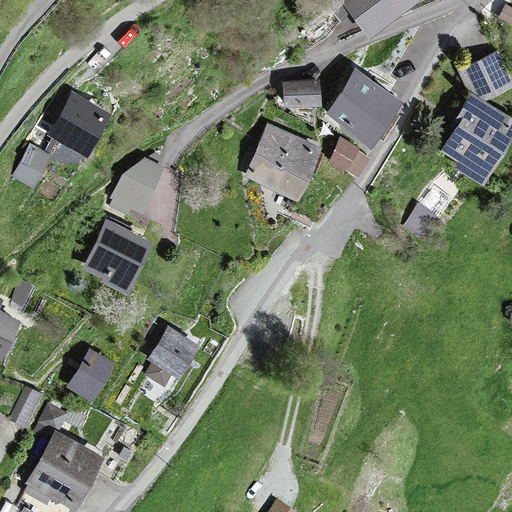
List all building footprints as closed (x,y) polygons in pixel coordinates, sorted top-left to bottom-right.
[(342,0),(335,5),(343,16),(353,9),(370,32),(414,0),(342,0)] [(511,6),(507,4),(498,19),(511,27),(511,6)] [(458,128),(444,150),(461,161),(457,167),(484,184),(511,138),(511,117),(485,101),(511,87),(511,77),(498,49),(457,68),(472,96),(453,125),(458,128)] [(400,102),(354,71),(327,111),(372,142),(400,102)] [(321,104),(319,80),(284,82),(285,105),(321,104)] [(109,114),(74,94),(52,134),(87,153),(109,114)] [(319,148),(272,126),(249,176),(296,198),(319,148)] [(369,158),(340,137),(331,159),(358,177),(369,158)] [(50,155),(31,145),(14,174),(33,185),(50,155)] [(144,214),(165,166),(158,163),(160,155),(154,152),(148,158),(144,156),(123,175),(110,198),(112,199),(110,206),(128,214),(132,209),(144,214)] [(457,210),(423,186),(392,227),(426,252),(457,210)] [(150,243),(108,223),(87,266),(106,276),(104,281),(126,292),(150,243)] [(0,357),(1,358),(19,320),(0,311),(0,301),(1,300),(0,299),(0,357)] [(199,346),(170,329),(152,359),(180,377),(199,346)] [(114,363),(91,349),(71,384),(94,398),(114,363)] [(9,410),(30,421),(46,392),(25,380),(9,410)] [(101,458),(57,433),(29,482),(32,484),(29,490),(47,500),(51,493),(74,506),(101,458)] [(294,511),(277,500),(268,511),(294,511)]
